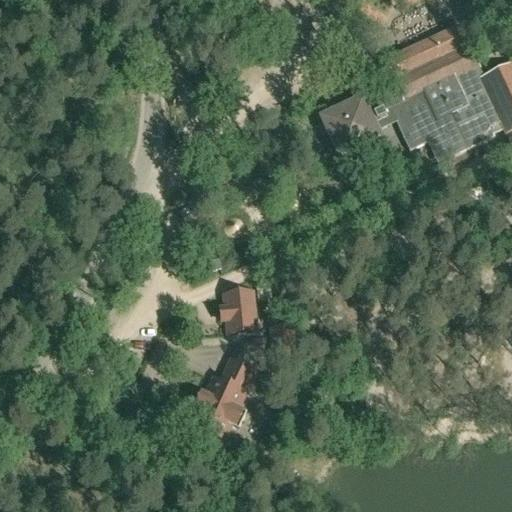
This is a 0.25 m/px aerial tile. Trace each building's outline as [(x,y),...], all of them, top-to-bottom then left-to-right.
[(505,133),(506,135),(511,132),(511,70),(484,84),(460,31),(390,62),(391,64),(388,71),(387,71),(389,76),(375,82),(384,102),(363,112),(359,104),(322,121),(339,159),(376,142),(373,135),(395,125),(408,154),(442,139),(452,160),(493,141),(491,139),(505,133)] [(212,274),(221,272),(219,262),(209,265),(212,274)] [(252,297),(224,300),(226,319),(228,337),(255,335),(252,297)] [(294,360),(291,331),(269,333),(272,362),(294,360)] [(231,365),(220,387),(213,383),(205,399),(201,397),(195,409),(200,411),(192,428),(199,431),(195,439),(212,447),(216,439),(223,442),(229,429),(238,432),(246,416),(237,412),(254,376),(231,365)]
